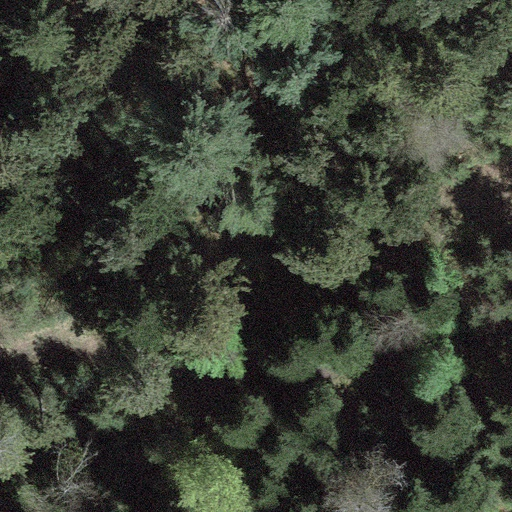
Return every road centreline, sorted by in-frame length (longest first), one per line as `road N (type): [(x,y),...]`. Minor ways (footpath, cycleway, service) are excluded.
road 1 (track): [(0,372),(62,340),(284,374),(360,357),(511,304)]
road 2 (track): [(62,340),(212,177),(288,0)]
